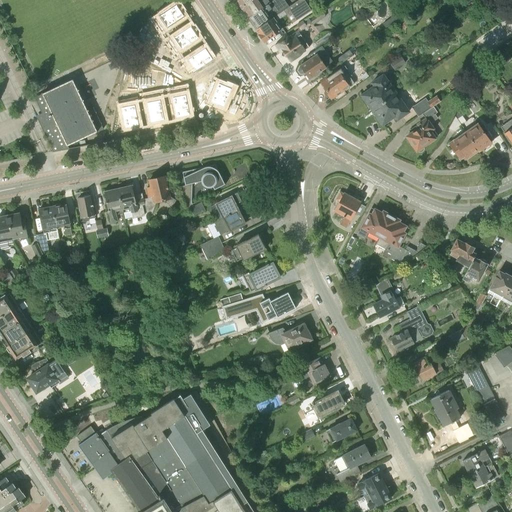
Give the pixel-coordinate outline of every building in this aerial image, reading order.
[(248,18),(274,0),(251,0),(241,7),(248,18)] [(284,0),(274,0),(248,18),(252,23),(251,24),(254,27),(255,28),(256,29),(289,7),(284,0)] [(298,0),(294,3),(289,7),(256,29),(265,42),(283,29),(277,21),(287,15),(292,23),(311,9),(307,3),(310,0),(298,0)] [(157,27),(164,38),(175,31),(174,30),(171,25),(183,17),(175,5),(157,17),(162,24),(157,27)] [(398,12),(392,11),(391,18),(383,24),(386,28),(403,16),(400,11),(398,12)] [(313,24),(319,20),(316,15),(310,19),(313,24)] [(171,49),(178,60),(189,52),(186,47),(197,39),(190,27),(172,39),(176,46),(171,49)] [(295,38),(292,34),(276,45),(279,50),(282,49),(290,61),(300,55),(299,53),(309,46),(301,35),(295,38)] [(309,79),(333,62),(322,46),(308,56),(310,59),(299,66),(298,70),(300,74),(305,73),(309,79)] [(186,71),(193,81),(204,74),(200,69),(212,61),(204,49),(186,61),(191,68),(186,71)] [(502,57),(506,62),(511,58),(507,53),(502,57)] [(394,69),(405,62),(401,56),(390,63),(394,69)] [(326,79),(321,82),(325,89),(324,90),(325,91),(324,93),(327,96),(329,97),(330,98),(333,96),(336,100),(346,93),(343,89),(347,90),(348,89),(348,85),(351,86),(353,84),(353,82),(351,78),(353,76),(345,64),(325,78),(326,79)] [(375,87),(362,95),(372,109),(393,94),(394,93),(396,92),(388,81),(384,74),(372,83),(375,87)] [(37,96),(34,97),(44,118),(38,120),(41,127),(53,152),(69,149),(68,145),(104,129),(94,107),(87,110),(73,79),(37,96)] [(202,86),(196,87),(199,100),(205,99),(211,102),(211,103),(224,111),(230,99),(231,100),(235,92),(227,88),(226,89),(220,86),(216,94),(212,92),(203,93),(202,87),(202,86)] [(177,118),(191,115),(189,102),(195,101),(192,87),(180,90),(181,96),(173,97),(177,118)] [(151,123),(166,120),(163,106),(169,105),(167,92),(154,94),(156,100),(148,102),(151,123)] [(393,94),(372,109),(382,124),(391,118),(395,115),(398,119),(410,111),(405,104),(396,92),(394,93),(393,94)] [(425,98),(412,108),(418,117),(423,113),(432,107),(440,102),(436,96),(428,101),(425,98)] [(122,107),(126,127),(140,125),(138,111),(144,110),(141,97),(129,99),(130,105),(122,107)] [(511,104),(509,106),(511,109),(511,119),(501,127),(505,134),(511,143),(511,104)] [(413,133),(406,137),(411,144),(412,143),(417,150),(418,151),(419,152),(420,152),(421,152),(422,152),(424,151),(424,150),(424,148),(424,147),(424,146),(435,137),(431,131),(433,130),(429,123),(436,117),(434,114),(436,112),(432,107),(423,113),(427,118),(411,130),(413,133)] [(462,116),(457,119),(461,125),(466,121),(462,116)] [(462,126),(461,125),(457,119),(455,117),(448,129),(454,132),(462,126)] [(466,132),(478,150),(479,151),(491,143),(490,142),(494,140),(489,133),(485,135),(478,124),(466,132)] [(478,150),(466,132),(449,143),(460,159),(465,156),(467,158),(478,150)] [(186,186),(180,187),(186,207),(187,210),(191,208),(194,206),(193,204),(192,203),(193,184),(201,182),(201,183),(202,184),(203,185),(203,186),(204,186),(205,187),(206,187),(208,187),(209,187),(210,187),(211,187),(212,186),(213,186),(215,190),(225,184),(220,173),(219,171),(217,169),(216,168),(214,167),(212,167),(206,167),(198,168),(183,172),(186,186)] [(148,198),(143,199),(144,204),(145,204),(147,213),(152,214),(149,204),(153,203),(170,199),(170,197),(168,187),(170,187),(169,182),(167,182),(165,176),(149,180),(151,187),(146,188),(148,198)] [(127,186),(118,188),(123,212),(125,219),(133,218),(145,216),(143,204),(144,204),(143,199),(142,193),(134,194),(131,184),(127,185),(127,186)] [(109,189),(104,190),(110,215),(112,223),(118,221),(116,213),(123,212),(118,188),(110,190),(109,189)] [(344,194),(339,192),(335,199),(340,202),(335,211),(335,213),(345,218),(342,224),(347,227),(361,202),(344,193),(344,194)] [(216,204),(209,208),(216,221),(238,209),(235,204),(241,201),(237,193),(231,196),(231,197),(216,204)] [(90,195),(78,198),(83,221),(89,219),(88,217),(95,216),(90,195)] [(194,215),(205,210),(201,203),(194,206),(191,208),(194,215)] [(54,207),(53,207),(56,228),(65,227),(66,235),(72,234),(66,205),(61,206),(60,205),(59,204),(58,204),(57,204),(56,204),(55,205),(55,206),(54,207)] [(56,228),(53,207),(39,209),(44,233),(36,235),(37,240),(49,268),(52,267),(51,263),(45,232),(50,232),(49,229),(56,228)] [(213,222),(220,235),(230,230),(230,231),(245,223),(238,209),(216,221),(213,222)] [(368,230),(380,237),(392,216),(384,212),(382,214),(375,210),(374,211),(372,210),(359,233),(364,236),(368,230)] [(13,214),(9,215),(14,238),(18,237),(19,240),(29,238),(25,222),(22,222),(19,211),(12,212),(13,214)] [(14,238),(9,215),(0,217),(0,245),(2,249),(9,247),(8,244),(14,243),(13,238),(14,238)] [(392,216),(380,237),(376,243),(388,249),(387,251),(393,255),(391,259),(402,265),(419,252),(418,252),(426,246),(421,243),(416,251),(408,246),(406,250),(398,246),(408,229),(405,228),(406,227),(398,222),(399,220),(392,216)] [(98,238),(108,236),(107,228),(96,230),(98,238)] [(232,250),(235,255),(238,261),(244,258),(244,259),(266,249),(258,234),(237,245),(238,247),(232,250)] [(218,236),(205,243),(208,250),(221,243),(218,236)] [(457,260),(469,267),(475,257),(474,256),(476,253),(471,251),(474,247),(473,244),(469,242),(466,243),(465,244),(457,239),(449,254),(457,259),(457,260)] [(36,257),(42,254),(38,243),(31,246),(36,257)] [(221,243),(208,250),(212,257),(225,251),(221,243)] [(83,254),(76,256),(78,266),(86,264),(83,254)] [(469,267),(463,279),(469,282),(472,278),(477,282),(481,276),(485,269),(487,264),(486,261),(482,258),(480,259),(475,257),(469,267)] [(280,277),(273,263),(251,274),(250,272),(242,276),(251,293),(267,285),(266,284),(280,277)] [(433,265),(432,269),(433,272),(437,274),(441,272),(442,268),(441,264),(437,263),(433,265)] [(16,281),(21,278),(15,268),(9,272),(16,281)] [(499,271),(487,293),(500,300),(502,296),(511,278),(511,276),(507,273),(505,274),(499,271)] [(0,281),(2,285),(13,279),(9,272),(0,276),(0,281)] [(502,296),(500,300),(511,306),(511,277),(511,278),(502,296)] [(14,279),(3,286),(8,294),(19,287),(14,279)] [(400,296),(395,299),(385,279),(376,286),(383,300),(374,304),(380,317),(404,305),(400,296)] [(429,300),(452,289),(449,282),(426,293),(429,300)] [(243,300),(223,306),(226,319),(256,310),(257,310),(262,308),(268,319),(262,322),(262,323),(277,316),(277,317),(296,308),(295,307),(298,306),(294,299),(292,300),(288,292),(271,301),(269,298),(265,300),(262,294),(243,300)] [(481,305),(486,296),(481,292),(475,302),(481,305)] [(241,293),(221,299),(223,306),(243,300),(241,293)] [(0,318),(17,307),(10,296),(7,298),(6,296),(0,299),(0,318)] [(0,318),(0,335),(25,320),(17,307),(0,318)] [(419,315),(399,325),(402,332),(391,338),(398,351),(400,350),(400,352),(405,350),(404,348),(414,343),(411,337),(412,333),(418,331),(421,331),(423,336),(426,337),(432,334),(433,331),(430,326),(427,325),(426,322),(423,323),(419,315)] [(25,320),(0,335),(0,336),(7,347),(7,346),(32,330),(25,320)] [(452,344),(478,330),(474,323),(448,336),(452,344)] [(269,333),(268,334),(269,335),(269,336),(269,337),(270,338),(270,339),(271,340),(272,341),(273,342),(274,342),(275,343),(276,344),(277,344),(278,344),(279,344),(280,344),(281,344),(283,344),(284,344),(285,343),(286,343),(287,342),(288,342),(289,341),(292,348),(311,339),(310,337),(312,336),(309,330),(307,331),(304,324),(298,327),(296,324),(284,330),(284,328),(283,329),(283,328),(269,333)] [(7,347),(6,349),(8,352),(11,353),(16,360),(23,356),(24,357),(31,352),(30,351),(40,344),(32,330),(7,346),(7,347)] [(39,348),(42,354),(48,351),(45,345),(39,348)] [(511,349),(509,345),(493,353),(494,354),(499,361),(511,351),(511,349)] [(63,358),(68,365),(84,355),(79,347),(63,358)] [(507,366),(511,362),(511,351),(499,361),(504,368),(507,366)] [(429,363),(425,357),(413,363),(422,381),(436,374),(436,373),(443,370),(440,363),(433,366),(431,362),(429,363)] [(34,374),(28,378),(37,392),(49,384),(51,387),(59,382),(60,384),(66,380),(64,378),(66,377),(56,361),(50,365),(46,359),(46,358),(35,363),(29,366),(30,367),(34,374)] [(321,366),(318,358),(299,368),(309,387),(330,377),(324,364),(321,366)] [(469,378),(481,372),(476,362),(464,368),(469,378)] [(481,372),(469,378),(473,385),(484,379),(481,372)] [(484,379),(473,385),(476,392),(488,386),(484,379)] [(488,386),(476,392),(480,398),(491,392),(488,386)] [(445,426),(460,418),(455,408),(457,407),(448,390),(431,399),(445,426)] [(338,391),(313,404),(315,409),(319,417),(344,405),(338,391)] [(491,392),(480,398),(483,405),(495,399),(491,392)] [(130,419),(124,421),(107,430),(98,436),(113,458),(101,466),(108,476),(112,473),(140,511),(252,511),(254,511),(202,430),(210,425),(191,394),(183,399),(181,395),(174,399),(174,398),(151,413),(152,414),(142,420),(141,416),(130,419)] [(289,406),(300,401),(297,394),(286,399),(289,406)] [(495,399),(483,405),(486,412),(498,406),(495,399)] [(498,406),(486,412),(490,419),(501,413),(498,406)] [(505,419),(501,413),(490,419),(493,425),(505,419)] [(333,443),(357,430),(351,418),(326,431),(333,443)] [(113,458),(98,436),(91,426),(77,436),(82,443),(79,445),(92,463),(96,460),(101,466),(113,458)] [(304,441),(315,435),(311,429),(301,434),(304,441)] [(511,433),(511,431),(498,436),(502,443),(511,437),(511,433)] [(511,437),(502,443),(505,449),(511,445),(511,437)] [(343,456),(334,460),(340,472),(336,474),(340,483),(360,472),(357,465),(356,463),(370,456),(368,452),(371,451),(368,445),(365,446),(365,445),(343,456)] [(469,474),(492,463),(485,449),(462,461),(469,474)] [(499,476),(492,463),(469,474),(476,488),(499,476)] [(359,483),(358,484),(361,490),(364,496),(367,495),(385,486),(379,473),(359,483)] [(0,511),(11,511),(24,504),(21,500),(26,497),(19,487),(17,489),(13,483),(10,484),(6,477),(0,480),(0,511)] [(367,495),(364,496),(367,503),(370,509),(372,508),(392,498),(385,486),(367,495)] [(482,511),(497,511),(496,509),(498,509),(492,496),(482,500),(483,502),(479,504),(482,511)]
